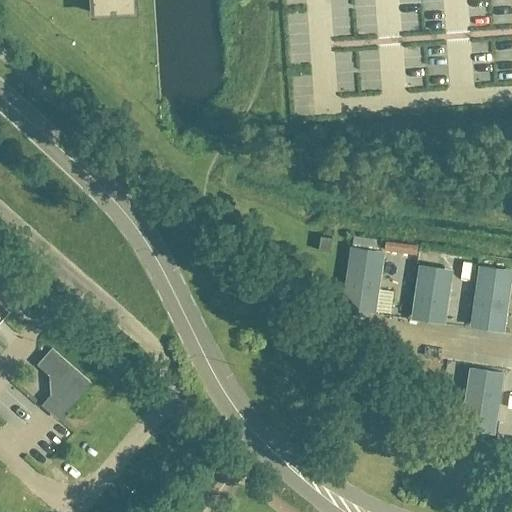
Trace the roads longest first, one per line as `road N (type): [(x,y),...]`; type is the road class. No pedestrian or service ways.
road 1 (primary): [(0,101),(99,188),(155,259),(263,447)]
road 2 (residential): [(74,511),(163,405),(169,377),(161,357),(0,215)]
road 3 (residential): [(511,353),(372,333)]
road 4 (primary): [(382,511),(263,447)]
